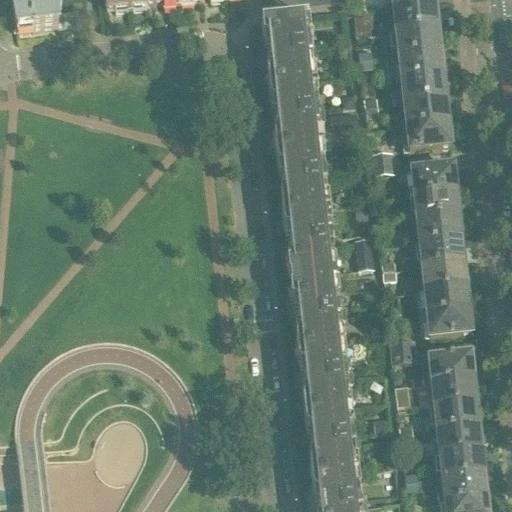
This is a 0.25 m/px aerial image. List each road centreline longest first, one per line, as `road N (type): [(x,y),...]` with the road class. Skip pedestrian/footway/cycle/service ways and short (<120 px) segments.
road 1 (residential): [(279,511),(236,55),(213,45),(0,69)]
road 2 (secondary): [(498,17),(511,150)]
